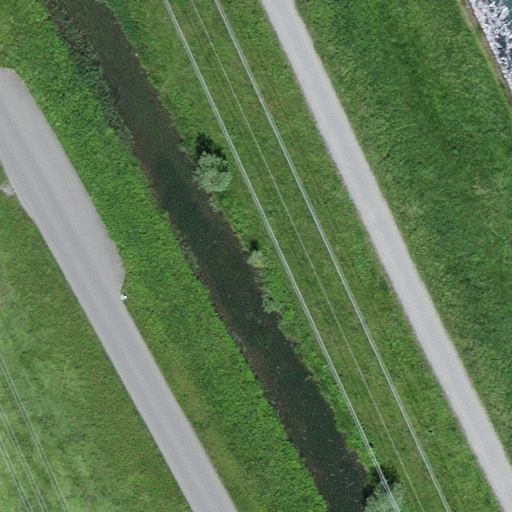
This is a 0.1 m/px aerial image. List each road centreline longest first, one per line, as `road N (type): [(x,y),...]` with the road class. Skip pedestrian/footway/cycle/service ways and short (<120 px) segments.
road 1 (unclassified): [(234,511),(0,55)]
road 2 (track): [(313,0),(511,420)]
